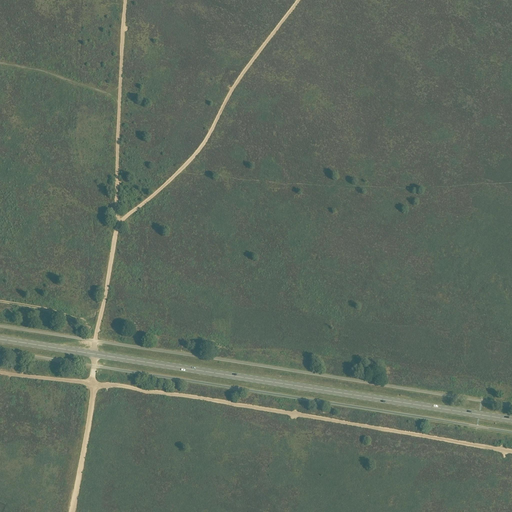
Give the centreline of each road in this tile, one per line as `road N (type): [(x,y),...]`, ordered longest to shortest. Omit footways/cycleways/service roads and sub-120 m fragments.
road 1 (track): [(511,385),(124,333),(0,301)]
road 2 (primary): [(511,420),(0,339)]
road 3 (track): [(511,451),(92,383)]
road 4 (track): [(298,0),(193,156),(118,222)]
road 5 (track): [(119,99),(118,222),(92,383)]
road 6 (track): [(92,383),(72,511)]
